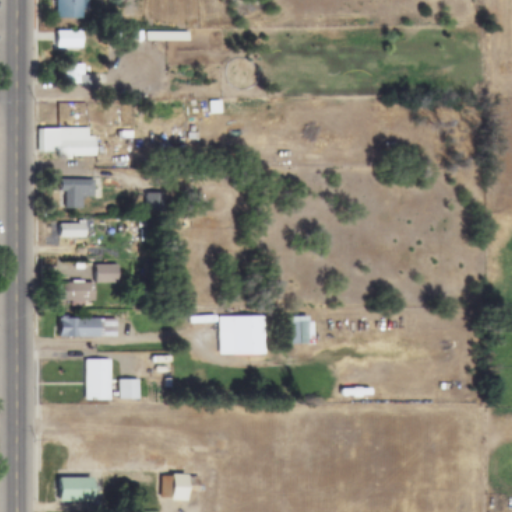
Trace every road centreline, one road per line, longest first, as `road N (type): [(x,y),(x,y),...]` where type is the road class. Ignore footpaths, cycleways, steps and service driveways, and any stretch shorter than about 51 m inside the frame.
road 1 (primary): [(12,511),(13,0)]
road 2 (track): [(12,511),(235,511)]
road 3 (track): [(12,345),(220,341)]
